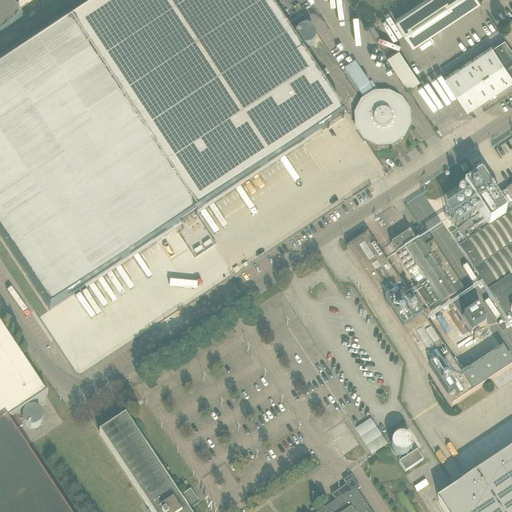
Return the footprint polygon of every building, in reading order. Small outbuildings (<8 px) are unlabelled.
[(104,0),(0,68),(0,231),(52,307),(340,115),(266,0),(104,0)] [(0,0),(0,33),(22,19),(9,0),(0,0)] [(478,0),(424,0),(395,20),(412,45),(479,1),(478,0)] [(378,34),(371,24),(367,27),(374,37),(378,34)] [(444,77),(467,111),(511,80),(511,51),(504,39),(492,47),(491,46),(444,77)] [(398,49),(387,57),(407,88),(419,80),(398,49)] [(411,126),(411,110),(403,98),(389,91),(374,91),(364,97),(360,102),(355,113),(356,129),(365,142),(377,147),(393,146),(406,138),(411,126)] [(511,195),(451,236),(511,328),(511,195)] [(409,234),(391,246),(398,257),(418,287),(414,290),(430,314),(449,302),(471,335),(486,325),(428,237),(427,238),(424,234),(414,241),(409,234)] [(461,377),(367,235),(347,249),(451,407),(511,367),(511,365),(502,350),(461,377)] [(0,511),(65,511),(14,434),(23,428),(16,417),(47,396),(45,397),(0,327),(0,511)] [(46,423),(46,419),(46,416),(45,414),(45,413),(43,411),(41,409),(39,408),(36,408),(34,408),(32,408),(30,409),(27,411),(26,413),(25,415),(24,419),(24,421),(25,423),(27,426),(29,428),(31,429),(33,430),(36,430),(38,429),(40,429),(43,426),(45,424),(46,423)] [(187,511),(125,417),(99,434),(149,511),(187,511)] [(387,445),(370,420),(355,430),(372,455),(387,445)] [(343,455),(358,444),(343,422),(328,433),(343,455)] [(418,448),(411,431),(388,440),(395,457),(418,448)] [(416,452),(399,464),(405,473),(423,461),(416,452)] [(511,511),(511,456),(444,502),(450,511),(511,511)] [(368,511),(354,490),(357,488),(352,480),(346,484),(347,486),(332,497),(336,503),(321,511),(368,511)] [(190,509),(199,503),(190,490),(181,496),(190,509)]
